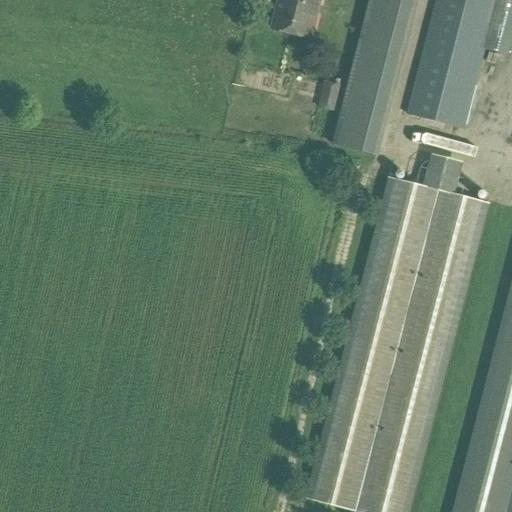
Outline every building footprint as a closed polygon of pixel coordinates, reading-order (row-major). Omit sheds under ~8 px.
[(276,0),(269,29),(312,40),(321,0),(276,0)] [(380,0),(381,16),(400,15),(399,2),(419,2),(419,0),(380,0)] [(511,0),(437,0),(407,116),(463,131),(485,50),(508,56),(511,41),(511,0)] [(393,26),(377,104),(401,109),(417,31),(393,26)] [(322,80),(316,107),(334,111),(340,84),(322,80)] [(390,181),(307,499),(355,511),(407,511),(487,206),(455,198),(459,180),(428,172),(423,189),(390,181)] [(327,227),(349,223),(343,192),(321,197),(327,227)] [(511,511),(511,290),(454,511),(511,511)]
